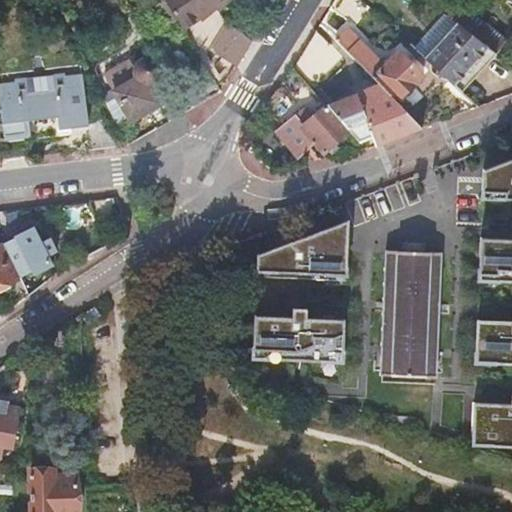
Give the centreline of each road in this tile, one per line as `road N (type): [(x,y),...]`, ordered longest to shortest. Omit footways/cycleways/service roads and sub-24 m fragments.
road 1 (residential): [(208,180),(266,199),(511,120)]
road 2 (unclassified): [(118,262),(136,511)]
road 3 (residential): [(208,180),(168,167),(0,187)]
road 4 (residential): [(308,0),(219,137),(208,180)]
road 5 (residential): [(0,349),(118,262)]
road 6 (residential): [(118,262),(193,220),(208,180)]
